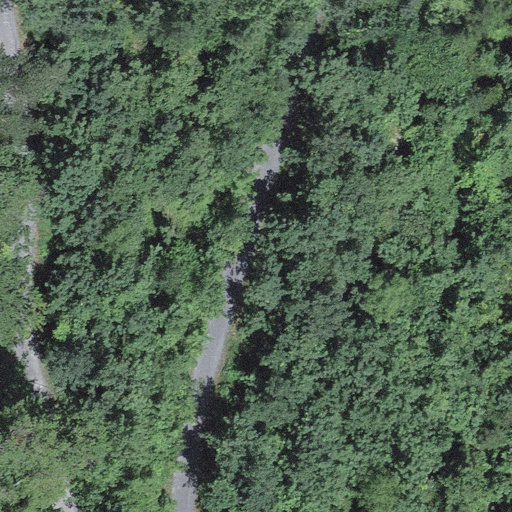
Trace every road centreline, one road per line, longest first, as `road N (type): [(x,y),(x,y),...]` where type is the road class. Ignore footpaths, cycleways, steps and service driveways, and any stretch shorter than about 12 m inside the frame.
road 1 (track): [(185,511),(210,355),(311,0)]
road 2 (track): [(0,109),(26,362),(59,511)]
